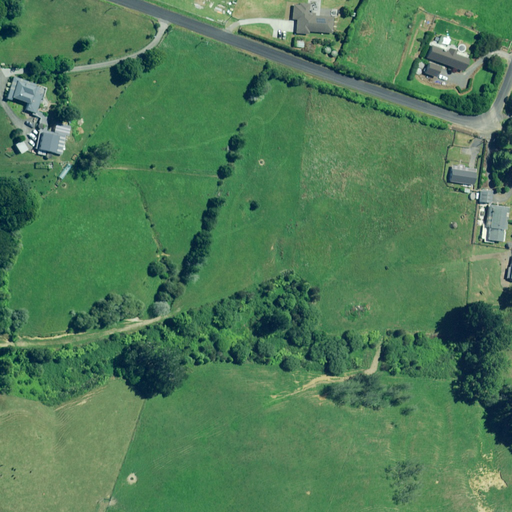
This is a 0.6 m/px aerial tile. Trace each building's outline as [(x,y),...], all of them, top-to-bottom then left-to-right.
[(297,5),(291,5),(290,19),(295,19),(294,33),(307,34),(307,32),(330,33),(331,17),(313,16),(314,13),(306,13),(307,4),(297,3),(297,5)] [(456,53),(457,51),(449,48),(448,51),(432,46),(428,58),(464,71),(469,58),(456,53)] [(431,75),(437,78),(441,67),(430,63),(424,78),(429,80),(431,75)] [(13,76),(6,98),(12,100),(13,97),(28,103),(25,109),(32,112),(31,114),(40,118),(38,122),(43,124),(42,129),(38,129),(34,148),(36,149),(36,153),(43,155),(44,151),(60,154),(64,135),(45,130),(49,116),(36,111),(42,94),(38,92),(39,87),(35,86),(36,84),(13,76)] [(26,149),(20,140),(14,145),(19,153),(26,149)] [(464,168),(464,166),(451,165),(449,181),(474,185),(477,169),(464,168)] [(490,203),(492,191),(481,189),(479,201),(490,203)] [(487,240),(502,241),(503,230),(505,230),(506,216),(508,216),(508,207),(488,205),(487,218),(488,219),(487,240)]
